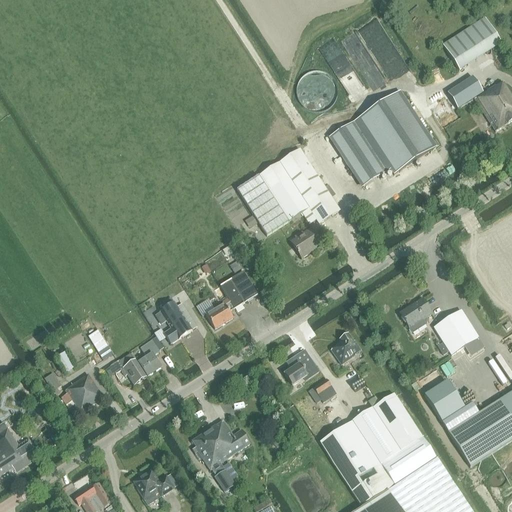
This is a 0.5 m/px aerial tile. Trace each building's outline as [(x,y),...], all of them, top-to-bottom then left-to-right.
[(459,72),(501,45),(485,20),(442,47),(459,72)] [(473,78),(447,95),(458,111),(483,95),(473,78)] [(495,88),(474,101),(495,134),(511,122),(511,99),(503,85),(495,89),(495,88)] [(400,93),(330,138),(363,188),(390,171),(394,176),(436,149),(435,148),(439,146),(435,141),(432,143),(400,93)] [(340,212),(300,151),(259,177),(237,191),(267,237),(289,223),(302,215),(309,226),(316,221),(319,226),(340,212)] [(253,217),(248,221),(252,228),(258,225),(253,217)] [(318,247),(308,231),(291,243),(302,260),(309,255),(307,252),(310,249),(311,251),(318,247)] [(237,262),(231,266),(236,274),(242,270),(237,262)] [(233,311),(258,297),(243,274),(219,289),(229,305),(224,308),(223,306),(205,317),(214,331),(232,321),(228,314),(233,311)] [(195,307),(201,316),(213,308),(208,299),(195,307)] [(410,330),(432,316),(423,301),(413,307),(415,310),(402,318),(410,330)] [(174,305),(173,305),(166,310),(155,317),(161,327),(166,324),(171,331),(164,336),(166,339),(170,346),(178,341),(178,342),(192,333),(191,332),(197,329),(182,306),(176,309),(174,305)] [(452,357),(476,342),(478,340),(461,312),(434,329),(452,357)] [(155,334),(153,335),(156,340),(159,344),(166,339),(164,336),(160,330),(155,334)] [(112,355),(98,331),(88,337),(103,362),(112,355)] [(354,343),(348,335),(339,341),(342,344),(341,345),(339,346),(338,346),(336,347),(337,348),(331,352),(341,366),(361,352),(354,343)] [(156,340),(152,343),(159,354),(164,351),(159,344),(156,340)] [(146,360),(138,365),(147,379),(160,370),(153,358),(159,354),(152,343),(139,351),(146,360)] [(308,381),(318,374),(304,353),(289,362),(294,369),(284,376),(292,388),(306,379),(308,381)] [(65,376),(75,370),(66,354),(56,360),(65,376)] [(434,368),(452,361),(449,356),(432,362),(434,368)] [(170,370),(174,368),(168,359),(164,361),(170,370)] [(134,363),(126,368),(120,372),(125,378),(127,377),(134,387),(145,380),(134,363)] [(52,374),(44,379),(50,391),(59,386),(52,374)] [(61,400),(68,411),(74,420),(103,400),(88,377),(71,388),(72,388),(65,393),(66,396),(60,400),(61,400)] [(322,405),(336,396),(326,381),(312,390),(322,405)] [(442,424),(459,414),(464,410),(465,410),(447,382),(424,397),(442,424)] [(511,394),(499,403),(511,423),(511,394)] [(436,460),(394,396),(319,444),(347,487),(372,471),(376,477),(351,494),(362,510),(388,493),(436,460)] [(511,442),(511,423),(499,403),(448,436),(470,470),(511,442)] [(210,472),(240,453),(250,445),(241,432),(233,437),(223,423),(215,429),(215,428),(192,443),(196,449),(192,452),(195,456),(198,454),(210,472)] [(0,478),(36,455),(28,442),(18,448),(3,425),(0,427),(0,478)] [(469,511),(436,460),(388,493),(400,511),(469,511)] [(238,478),(229,464),(219,471),(228,485),(238,478)] [(151,473),(134,484),(140,492),(139,492),(144,500),(157,491),(161,497),(173,490),(166,479),(158,484),(151,473)] [(84,511),(99,511),(111,504),(99,485),(92,489),(90,487),(74,498),(79,507),(81,506),(84,511)] [(400,511),(388,493),(362,510),(357,511),(400,511)] [(270,511),(274,510),(268,500),(253,510),(254,511),(270,511)]
